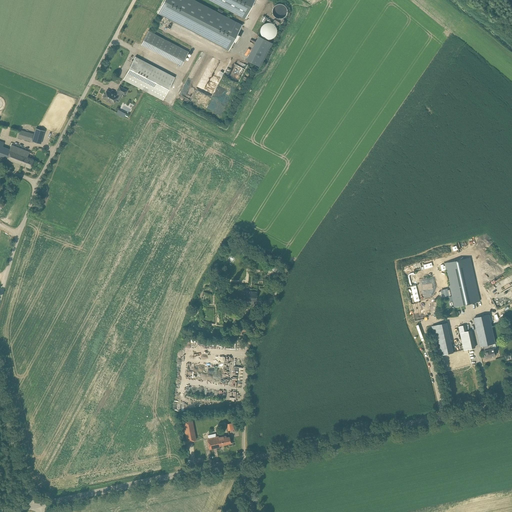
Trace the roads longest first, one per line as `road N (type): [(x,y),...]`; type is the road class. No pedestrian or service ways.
road 1 (unclassified): [(36,506),(511,398)]
road 2 (unknown): [(237,457),(244,357),(279,291)]
road 3 (unclassified): [(37,181),(116,43)]
road 4 (unclassified): [(36,506),(0,378)]
road 5 (unclassified): [(0,300),(37,181)]
